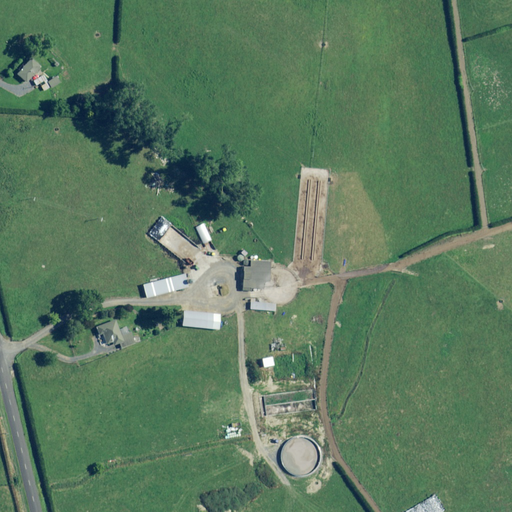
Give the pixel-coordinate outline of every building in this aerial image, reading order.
[(37,69),(29,61),(16,74),(25,83),(37,69)] [(42,81),(39,76),(32,80),(35,85),(42,81)] [(60,82),(56,76),(47,82),(50,88),(60,82)] [(270,262),(250,261),(249,267),(242,267),(241,291),(250,291),(250,288),(262,289),(263,282),(269,282),(270,262)] [(187,287),(183,274),(142,285),(146,298),(187,287)] [(274,304),(250,302),(249,309),(274,311),(274,304)] [(212,314),(182,311),(181,326),(210,329),(212,314)] [(120,335),(114,320),(95,327),(97,335),(101,334),(104,344),(110,342),(112,345),(118,343),(119,348),(133,343),(129,332),(120,335)] [(273,365),(272,357),(261,359),(263,368),(273,365)]
